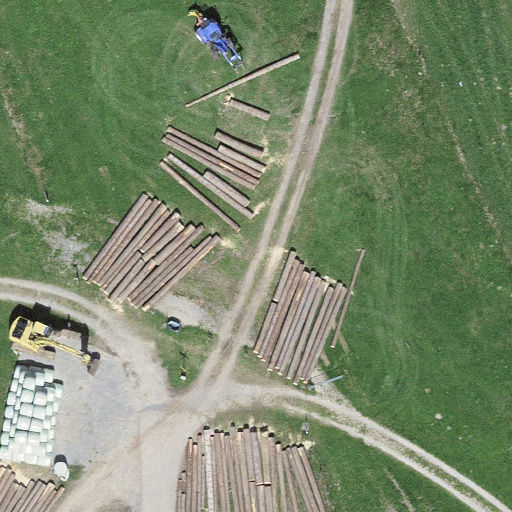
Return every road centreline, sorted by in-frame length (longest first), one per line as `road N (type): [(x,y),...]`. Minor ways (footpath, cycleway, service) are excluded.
road 1 (track): [(339,0),(279,227),(218,373)]
road 2 (track): [(495,511),(364,428),(218,373)]
road 3 (track): [(218,373),(49,294),(0,286)]
road 4 (track): [(69,511),(112,462),(189,408),(218,373)]
road 5 (track): [(112,326),(139,365),(163,427),(159,511)]
